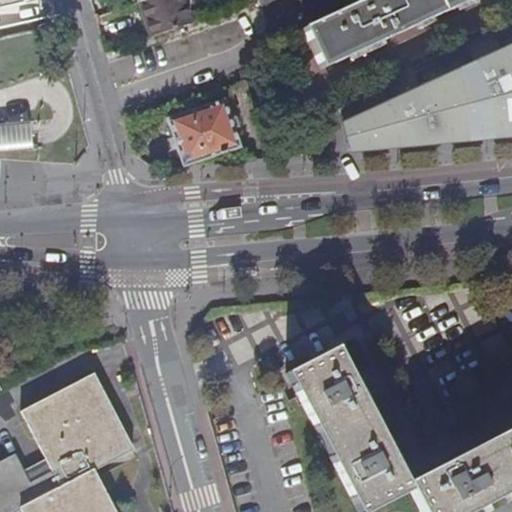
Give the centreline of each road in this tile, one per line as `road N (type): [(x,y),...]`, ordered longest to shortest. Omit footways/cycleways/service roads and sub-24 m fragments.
road 1 (residential): [(511,167),(194,192),(129,217)]
road 2 (secondary): [(511,184),(193,218),(129,217)]
road 3 (secondary): [(138,257),(511,224)]
road 4 (residential): [(142,276),(511,247)]
road 5 (residential): [(142,276),(200,511)]
road 6 (residential): [(66,0),(129,217)]
road 7 (residential): [(0,270),(142,276)]
road 8 (secondary): [(0,254),(138,257)]
road 9 (track): [(276,6),(291,50),(290,90),(251,57)]
road 10 (secondary): [(129,217),(0,224)]
